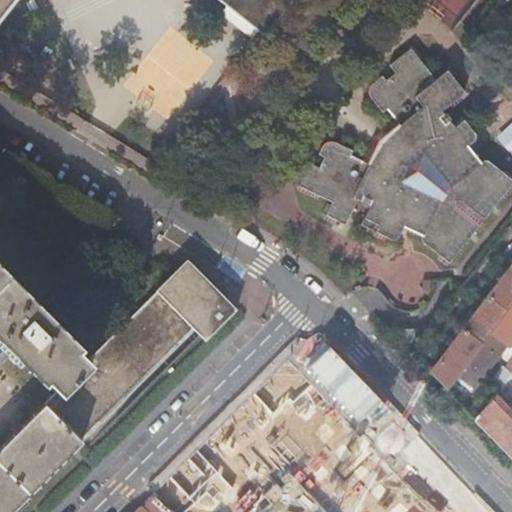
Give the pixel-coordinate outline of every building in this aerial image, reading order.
[(0,0),(0,11),(8,0),(0,0)] [(265,0),(277,9),(284,0),(265,0)] [(458,0),(432,0),(433,12),(460,10),(458,0)] [(501,45),(504,48),(505,46),(511,37),(511,25),(494,11),(485,22),(479,18),(474,25),(501,45)] [(361,159),(351,155),(353,150),(343,145),(339,143),(333,142),(331,142),(329,142),(327,142),(325,143),(323,144),(322,146),(321,147),(320,149),(320,151),(320,152),(320,154),(321,156),(324,158),(320,168),(311,163),(300,187),(333,202),(331,205),(328,204),(327,205),(326,207),(324,209),(323,211),(323,213),(323,215),(324,216),(324,218),(325,219),(326,220),(328,222),(329,222),(336,225),(337,221),(347,225),(359,200),(371,206),(362,225),(392,239),(394,240),(395,240),(396,239),(397,239),(398,238),(399,237),(400,236),(404,227),(423,236),(423,237),(423,238),(423,239),(424,240),(425,243),(427,244),(451,263),(511,184),(511,177),(490,160),(489,160),(488,159),(487,159),(486,159),(485,159),(484,159),(483,159),(483,160),(482,161),(469,144),(474,139),(475,138),(475,137),(476,136),(475,135),(475,134),(475,132),(474,131),(464,119),(455,126),(442,110),(465,91),(452,75),(455,73),(449,65),(448,65),(448,64),(447,64),(446,64),(445,65),(444,65),(433,75),(411,47),(389,65),(395,72),(386,79),(382,75),(371,84),(371,85),(370,88),(370,90),(370,92),(371,96),(372,100),(374,104),(376,107),(379,110),(383,112),(387,109),(393,116),(387,120),(379,128),(382,131),(381,132),(376,138),(372,144),(368,142),(367,144),(361,159)] [(511,123),(496,138),(511,155),(511,123)] [(0,511),(8,511),(81,439),(131,389),(193,327),(205,340),(238,307),(224,294),(187,256),(179,265),(117,327),(90,354),(92,356),(89,359),(92,363),(61,392),(58,390),(56,389),(22,423),(11,433),(0,444),(0,511)] [(56,389),(58,390),(61,392),(92,363),(89,359),(92,356),(90,354),(87,357),(77,347),(80,344),(0,264),(0,346),(15,361),(18,358),(42,382),(45,378),(56,389)] [(511,264),(489,295),(507,309),(511,302),(511,264)] [(482,342),(491,330),(507,309),(489,295),(467,324),(463,321),(460,325),(464,328),(482,342)] [(491,330),(509,344),(511,340),(511,302),(507,309),(491,330)] [(430,372),(448,389),(458,374),(482,342),(464,328),(430,372)] [(475,388),(509,344),(491,330),(482,342),(458,374),(475,388)] [(492,382),(500,389),(511,373),(511,362),(508,368),(505,366),(492,382)] [(319,387),(182,511),(256,511),(353,424),(319,387)] [(511,409),(496,393),(476,419),(511,454),(511,409)] [(8,430),(11,433),(22,423),(18,420),(8,430)] [(425,511),(431,507),(397,471),(352,511),(425,511)]
